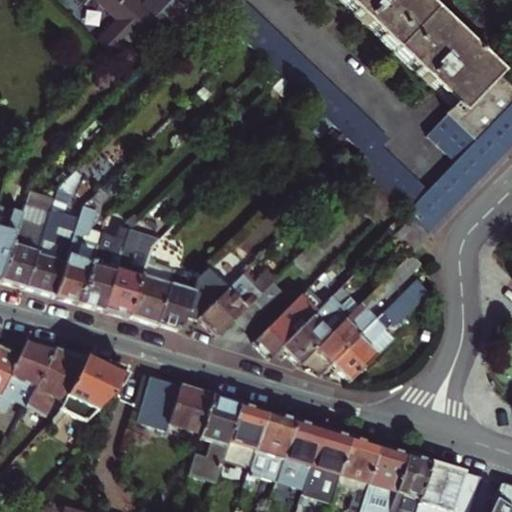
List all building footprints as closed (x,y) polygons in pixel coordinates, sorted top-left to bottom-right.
[(126,41),(167,0),(139,0),(136,3),(133,0),(94,0),(113,18),(94,38),(107,50),(122,36),(126,41)] [(381,148),(389,140),(241,0),(199,0),(204,5),(222,22),(244,42),(263,61),(280,77),(302,98),(342,136),(361,155),(369,162),(361,169),(374,182),(396,202),(414,220),(429,235),(511,147),(511,86),(421,0),(338,0),(454,109),(427,137),(454,162),(427,191),(381,148)] [(53,298),(74,229),(57,224),(64,196),(75,174),(72,171),(53,191),(41,230),(24,290),(53,298)] [(18,217),(30,175),(16,172),(6,213),(18,217)] [(374,182),(355,200),(376,222),(396,202),(374,182)] [(81,206),(74,229),(53,298),(77,305),(94,246),(83,243),(87,231),(93,211),(89,210),(104,196),(97,189),(81,206)] [(0,281),(17,223),(18,217),(6,213),(0,211),(0,281)] [(179,219),(149,246),(149,249),(147,255),(154,257),(187,227),(179,219)] [(393,239),(409,255),(428,236),(413,220),(393,239)] [(41,230),(17,223),(0,281),(0,283),(12,286),(24,290),(41,230)] [(332,224),(296,260),(307,270),(343,234),(332,224)] [(94,246),(97,234),(98,234),(87,231),(83,243),(94,246)] [(97,234),(94,246),(77,305),(101,311),(121,241),(97,234)] [(149,249),(121,241),(101,311),(109,314),(128,319),(147,255),(149,249)] [(147,255),(128,319),(156,327),(157,326),(171,271),(172,269),(152,263),(154,257),(147,255)] [(409,255),(385,280),(376,290),(315,351),(330,367),(375,321),(369,315),(420,265),(409,255)] [(351,282),(320,312),(280,350),(298,368),(315,351),(376,290),(385,280),(369,264),(351,282)] [(171,271),(157,326),(177,331),(183,328),(184,322),(195,325),(198,321),(227,291),(226,289),(205,267),(196,275),(171,271)] [(227,291),(198,321),(217,339),(235,321),(273,283),(276,279),(267,270),(250,287),(241,278),(227,291)] [(417,278),(375,321),(330,367),(347,385),(391,340),(384,332),(389,327),(393,330),(430,291),(417,278)] [(273,283),(235,321),(244,331),(283,293),(273,283)] [(270,361),(280,350),(320,312),(303,294),(253,344),(270,361)] [(25,408),(53,350),(25,343),(18,357),(0,394),(0,409),(6,412),(11,401),(25,408)] [(0,348),(0,394),(18,357),(0,348)] [(64,403),(84,358),(53,350),(25,408),(47,418),(56,399),(64,403)] [(95,361),(84,358),(64,403),(61,410),(87,423),(111,398),(118,386),(121,388),(128,376),(124,374),(126,370),(95,361)] [(149,377),(135,424),(166,433),(168,424),(201,433),(213,397),(149,377)] [(213,397),(201,433),(188,476),(213,484),(222,456),(238,405),(213,397)] [(266,413),(238,405),(222,456),(240,461),(235,480),(245,483),(266,413)] [(279,469),(294,422),(266,413),(245,483),(254,486),(258,472),(277,478),(279,469)] [(322,430),(294,422),(279,469),(298,474),(295,486),(304,489),(322,430)] [(322,430),(304,489),(302,495),(330,504),(339,476),(351,439),(322,430)] [(357,511),(378,447),(351,439),(339,476),(360,482),(358,487),(352,491),(346,511),(357,511)] [(378,447),(357,511),(387,511),(406,456),(378,447)] [(414,511),(430,463),(406,456),(387,511),(414,511)] [(467,511),(479,478),(430,463),(414,511),(467,511)] [(511,511),(511,488),(502,485),(489,511),(511,511)]
